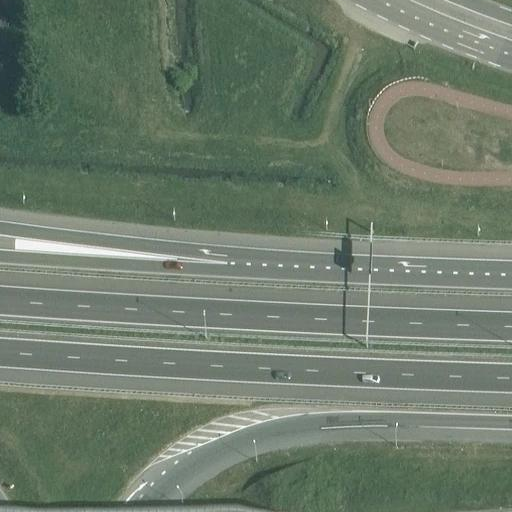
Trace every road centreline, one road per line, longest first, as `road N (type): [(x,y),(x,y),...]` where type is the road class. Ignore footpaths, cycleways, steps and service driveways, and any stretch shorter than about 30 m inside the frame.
road 1 (motorway): [(511,327),(0,299)]
road 2 (motorway): [(0,352),(511,376)]
road 3 (motorway): [(129,511),(168,472),(279,427),(511,421)]
road 4 (motorway): [(511,274),(231,269)]
road 5 (motorway): [(231,269),(0,228)]
road 6 (motorway): [(231,269),(0,255)]
road 7 (secondary): [(378,0),(511,58)]
